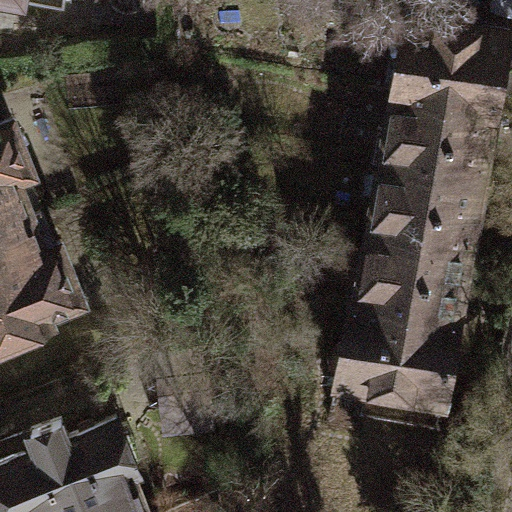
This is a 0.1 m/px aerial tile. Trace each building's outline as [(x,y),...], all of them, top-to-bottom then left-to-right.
[(391,85),(397,86),(494,103),(496,104),(504,64),(510,60),(511,56),(511,38),(509,35),(510,27),(405,9),(391,85)] [(397,86),(385,156),(482,173),(494,103),(397,86)] [(0,218),(28,208),(13,170),(30,164),(11,116),(0,120),(0,218)] [(385,156),(372,225),(468,242),(474,206),(486,208),(492,174),(482,173),(385,156)] [(0,218),(0,332),(84,300),(59,235),(42,242),(28,208),(0,218)] [(468,242),(372,225),(360,291),(351,289),(336,374),(391,384),(387,410),(437,419),(454,327),(471,330),(474,313),(456,310),(468,242)] [(207,346),(155,350),(159,406),(211,402),(207,346)] [(152,511),(153,511),(114,412),(66,431),(60,415),(28,428),(34,444),(0,456),(0,494),(6,511),(152,511)]
